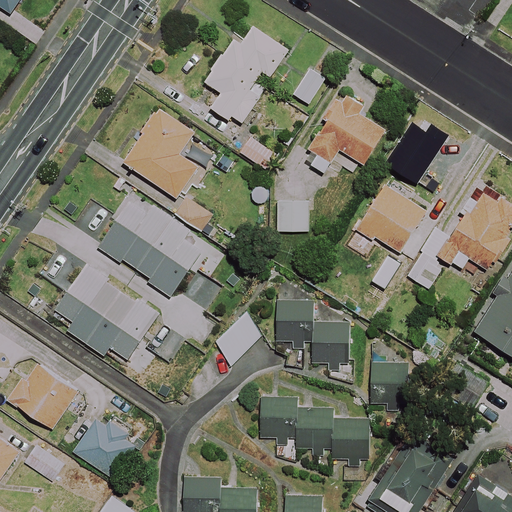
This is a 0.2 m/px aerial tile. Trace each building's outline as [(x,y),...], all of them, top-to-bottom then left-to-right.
[(0,0),(0,5),(11,13),(19,0),(0,0)] [(291,51),(256,27),(244,44),(236,39),(207,83),(223,93),(213,107),(243,128),(261,100),(250,93),(264,72),(273,78),(291,51)] [(326,79),(310,69),(294,94),(310,104),(326,79)] [(369,105),(346,92),(311,149),(319,154),(312,165),(326,174),(341,150),(365,165),(387,130),(362,115),(369,105)] [(197,134),(160,110),(126,164),(174,194),(188,173),(177,166),(197,134)] [(237,130),(214,117),(208,128),(231,141),(237,130)] [(433,126),(427,135),(415,127),(389,165),(416,183),(447,136),(433,126)] [(277,155),(252,137),(241,152),(266,170),(277,155)] [(431,291),(448,264),(462,274),(470,262),(492,277),(511,245),(511,196),(490,183),(454,238),(438,227),(407,275),(431,291)] [(430,210),(389,184),(358,232),(373,242),(376,237),(402,253),(430,210)] [(164,224),(125,198),(101,235),(110,241),(97,260),(127,280),(164,224)] [(213,216),(189,199),(168,229),(192,246),(213,216)] [(310,202),(281,201),(279,231),(309,233),(310,202)] [(75,277),(58,265),(33,300),(49,312),(75,277)] [(511,274),(477,332),(511,353),(511,274)] [(133,303),(95,279),(66,326),(117,358),(129,339),(116,331),(133,303)] [(315,322),(315,302),(280,301),(278,340),(294,341),(294,348),(306,349),(306,341),(314,341),(314,362),(329,363),(329,370),(340,371),(341,363),(350,364),(352,324),(315,322)] [(265,337),(247,315),(215,342),(233,363),(265,337)] [(410,363),(373,362),(372,403),(409,405),(410,363)] [(79,393),(37,364),(12,400),(55,429),(79,393)] [(299,439),(299,408),(299,397),(263,397),(262,437),(279,437),(279,447),(289,448),(289,438),(299,439)] [(334,449),(335,418),(335,409),(299,408),(299,439),(299,448),(314,448),(314,456),(325,456),(326,448),(334,449)] [(335,418),(334,449),(335,449),(335,458),(349,459),(349,466),(363,466),(363,459),(370,459),(371,419),(335,418)] [(135,443),(98,419),(77,453),(114,476),(135,443)] [(420,511),(453,460),(407,432),(379,477),(388,483),(372,508),(379,511),(420,511)] [(0,481),(22,453),(0,436),(0,481)] [(65,464),(37,445),(26,461),(54,480),(65,464)] [(258,511),(259,489),(222,487),(222,477),(187,476),(186,511),(258,511)] [(505,501),(472,482),(454,511),(511,511),(511,499),(507,497),(505,501)] [(320,511),(321,496),(288,495),(287,511),(320,511)] [(131,511),(112,498),(102,511),(131,511)]
